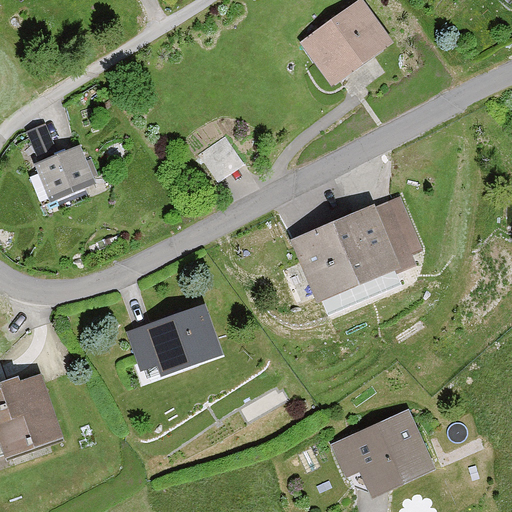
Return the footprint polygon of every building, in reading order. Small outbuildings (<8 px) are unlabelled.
[(295,44),(326,88),(385,48),(353,3),(295,44)] [(43,127),(23,134),(32,159),(52,152),(43,127)] [(25,169),(40,209),(90,190),(75,150),(25,169)] [(320,243),(350,306),(446,261),(417,198),(320,243)] [(153,338),(176,389),(255,361),(233,310),(153,338)] [(0,471),(96,445),(66,382),(0,398),(0,471)] [(385,478),(397,502),(468,474),(437,412),(355,446),(368,480),(385,478)]
